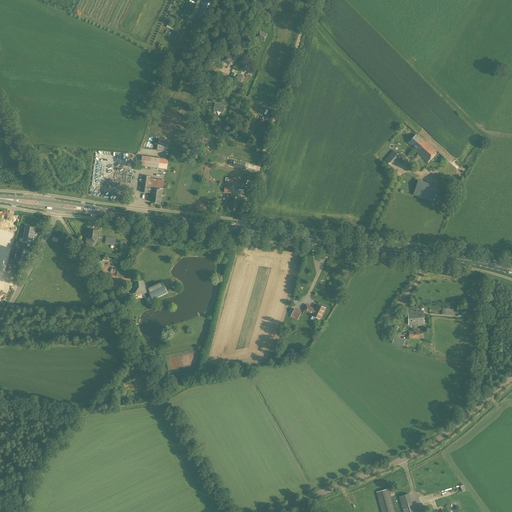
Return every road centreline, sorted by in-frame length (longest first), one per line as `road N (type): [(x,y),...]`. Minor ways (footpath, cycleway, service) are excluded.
road 1 (primary): [(477,262),(52,204)]
road 2 (tertiary): [(272,511),(419,450),(511,376)]
road 3 (track): [(282,91),(242,228)]
road 4 (unclassified): [(0,325),(52,224),(52,204)]
